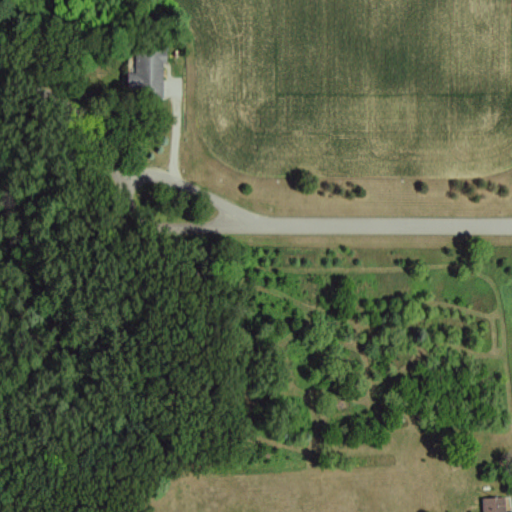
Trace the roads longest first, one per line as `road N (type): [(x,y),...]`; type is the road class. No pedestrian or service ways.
road 1 (residential): [(511,228),(160,229),(129,211),(122,177),(61,102),(0,83)]
road 2 (residential): [(511,354),(93,354)]
